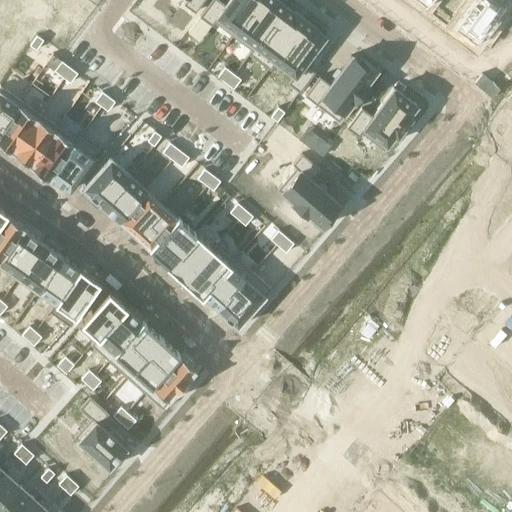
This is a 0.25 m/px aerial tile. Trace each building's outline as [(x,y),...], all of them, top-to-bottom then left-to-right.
[(0,0),(0,61),(0,62),(44,0),(0,0)] [(185,0),(184,3),(195,11),(203,0),(185,0)] [(219,0),(211,0),(200,15),(211,23),(214,20),(233,34),(259,0),(227,0),(225,4),(219,0)] [(259,0),(233,34),(252,48),(249,52),(250,53),(286,5),(279,0),(259,0)] [(472,0),(453,26),(476,44),(484,33),(486,35),(501,16),(498,14),(506,4),(500,0),(472,0)] [(286,5),(250,53),(269,67),(275,59),(306,19),(293,9),(292,10),(286,5)] [(306,19),(275,59),(294,74),(288,82),(299,90),(314,71),(303,63),(325,35),(317,29),(318,28),(306,19)] [(36,34),(29,44),(36,49),(43,39),(36,34)] [(319,75),(305,94),(338,119),(353,100),(354,101),(367,84),(366,83),(376,69),(360,56),(357,59),(351,54),(330,83),(319,75)] [(61,60),(54,70),(64,77),(71,67),(61,60)] [(225,66),(217,76),(227,83),(234,73),(225,66)] [(71,67),(64,77),(70,82),(77,72),(71,67)] [(234,73),(227,83),(233,88),(241,78),(234,73)] [(0,127),(20,99),(0,84),(0,127)] [(361,107),(347,126),(358,134),(361,131),(383,147),(394,133),(397,135),(411,116),(408,114),(416,104),(393,86),(372,115),(361,107)] [(102,91),(95,100),(101,105),(108,95),(102,91)] [(108,95),(101,105),(107,110),(115,100),(108,95)] [(20,99),(0,127),(0,142),(11,151),(39,112),(20,99)] [(278,106),(270,116),(277,121),(284,111),(278,106)] [(39,112),(11,151),(29,163),(29,164),(29,165),(58,125),(39,112)] [(58,125),(29,165),(49,179),(80,135),(79,134),(76,138),(58,125)] [(308,128),(300,138),(322,154),(330,145),(308,128)] [(155,130),(147,140),(154,145),(161,135),(155,130)] [(80,135),(49,179),(50,179),(52,177),(69,190),(99,148),(80,135)] [(169,141),(162,151),(172,158),(179,149),(169,141)] [(179,149),(172,158),(182,166),(189,156),(179,149)] [(296,166),(278,187),(292,200),(292,201),(308,215),(308,214),(322,226),(336,210),(333,207),(338,201),(311,178),(319,168),(302,152),(292,163),(296,166)] [(110,155),(82,187),(101,204),(129,172),(110,155)] [(204,168),(197,177),(207,185),(214,175),(204,168)] [(129,172),(101,204),(118,219),(146,188),(129,172)] [(214,175),(207,185),(213,189),(220,180),(214,175)] [(146,188),(118,219),(119,220),(119,219),(134,233),(162,202),(146,188)] [(162,202),(134,233),(150,247),(149,248),(150,248),(178,216),(162,202)] [(237,202),(230,211),(239,219),(247,210),(237,202)] [(247,210),(239,219),(245,224),(253,215),(247,210)] [(6,212),(0,220),(0,259),(24,226),(6,213),(7,212),(6,212)] [(178,216),(150,248),(167,263),(166,264),(167,265),(196,232),(178,216)] [(24,226),(0,259),(0,263),(18,276),(42,241),(24,228),(25,227),(24,226)] [(278,229),(270,238),(276,243),(284,234),(278,229)] [(196,232),(167,265),(184,280),(216,244),(215,243),(212,247),(196,232)] [(467,244),(457,257),(462,261),(457,266),(476,281),(502,248),(500,246),(500,245),(484,232),(471,248),(467,244)] [(284,234),(276,243),(286,251),(293,242),(284,234)] [(42,241),(18,276),(38,290),(62,255),(42,241)] [(216,244),(184,280),(201,296),(203,293),(236,256),(235,255),(234,256),(232,258),(216,244)] [(511,255),(502,248),(476,281),(492,293),(511,268),(511,255)] [(62,255),(38,290),(55,302),(80,267),(79,266),(78,267),(63,256),(62,255)] [(203,293),(201,296),(202,296),(203,295),(217,307),(217,308),(218,309),(252,270),(236,256),(203,293)] [(80,267),(55,302),(73,315),(75,316),(100,281),(98,279),(98,280),(81,268),(80,267)] [(511,268),(492,293),(509,307),(511,303),(511,268)] [(252,270),(218,309),(237,325),(271,287),(252,270)] [(419,287),(411,297),(429,312),(437,302),(419,287)] [(109,290),(77,325),(94,339),(90,343),(91,344),(126,306),(109,290)] [(126,306),(91,344),(108,359),(143,320),(142,319),(142,320),(126,306)] [(143,320),(108,359),(126,375),(161,336),(160,335),(144,321),(143,320)] [(460,322),(453,331),(459,336),(466,327),(460,322)] [(29,325),(21,334),(27,339),(35,330),(29,325)] [(35,330),(27,339),(33,344),(41,335),(35,330)] [(477,335),(470,345),(476,350),(483,340),(477,335)] [(161,336),(126,375),(144,391),(179,352),(178,351),(162,337),(161,336)] [(483,340),(476,350),(482,354),(490,345),(483,340)] [(179,352),(144,391),(162,407),(175,393),(190,377),(189,376),(196,369),(179,353),(180,353),(179,352)] [(65,355),(57,364),(66,372),(74,363),(65,355)] [(89,369),(81,378),(87,383),(95,374),(89,369)] [(354,369),(326,402),(344,417),(372,385),(354,369)] [(95,374),(87,383),(93,388),(101,380),(95,374)] [(372,385),(344,417),(345,418),(346,417),(360,430),(388,398),(372,385)] [(91,416),(74,435),(108,466),(126,447),(98,422),(107,412),(90,396),(80,407),(91,416)] [(388,398),(360,430),(375,442),(374,443),(375,444),(403,412),(388,398)] [(121,405),(113,414),(119,419),(127,411),(121,405)] [(127,411),(119,419),(128,427),(136,419),(127,411)] [(403,412),(375,444),(391,458),(420,426),(403,412)] [(420,426),(391,458),(392,459),(393,458),(408,471),(435,439),(420,426)] [(435,439),(408,471),(424,485),(451,453),(435,439)] [(22,443),(13,452),(19,457),(28,448),(22,443)] [(28,448),(19,457),(25,463),(34,454),(28,448)] [(265,472),(256,482),(273,499),(303,469),(302,468),(301,469),(285,453),(276,462),(275,462),(265,472)] [(451,453),(424,485),(439,498),(439,499),(440,500),(468,467),(451,453)] [(48,467),(40,476),(46,481),(54,472),(48,467)] [(468,467),(440,500),(453,511),(455,511),(483,481),(468,467)] [(303,469),(273,499),(285,511),(288,511),(318,483),(303,469)] [(6,472),(0,478),(0,505),(20,484),(6,472)] [(66,474),(58,483),(64,488),(72,479),(66,474)] [(72,479),(64,488),(70,494),(78,485),(72,479)] [(483,481),(455,511),(487,511),(501,496),(483,481)] [(318,483),(288,511),(319,511),(332,500),(317,485),(318,484),(318,483)] [(20,484),(0,505),(0,511),(18,511),(33,496),(20,484)] [(33,496),(18,511),(42,511),(47,508),(33,496)] [(344,511),(332,500),(319,511),(344,511)]
